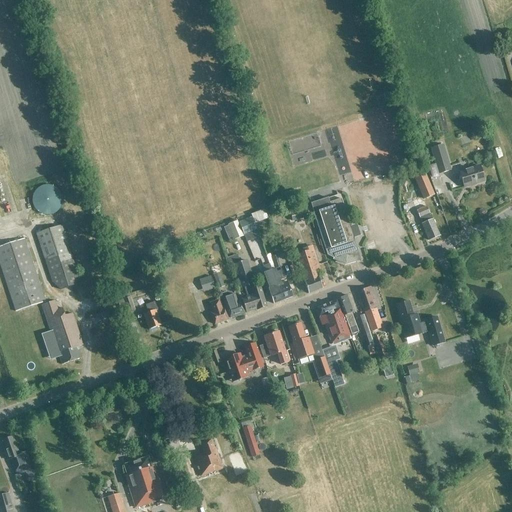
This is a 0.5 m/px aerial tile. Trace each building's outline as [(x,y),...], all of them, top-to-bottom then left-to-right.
[(353,117),(330,124),(345,170),(358,166),(357,163),(361,161),(350,127),(356,125),(353,117)] [(294,135),(297,147),(324,140),(321,128),(294,135)] [(438,174),(450,171),(443,145),(430,149),(438,174)] [(463,187),(484,181),(479,167),(459,173),(463,187)] [(295,168),(288,170),(293,185),(300,183),(295,168)] [(434,196),(426,175),(414,180),(423,201),(434,196)] [(283,203),(298,198),(296,190),(281,195),(283,203)] [(329,203),(330,208),(313,213),(326,255),(333,258),(344,265),(360,259),(353,237),(358,235),(355,228),(351,229),(341,199),(329,203)] [(428,240),(439,236),(424,201),(414,205),(417,211),(416,211),(419,218),(423,217),(426,223),(422,225),(428,240)] [(288,211),(291,223),(308,218),(305,206),(288,211)] [(243,235),(256,230),(251,219),(239,223),(243,235)] [(226,227),(233,242),(242,238),(236,223),(226,227)] [(59,290),(80,284),(61,226),(36,234),(54,288),(59,290)] [(0,265),(16,312),(45,302),(24,239),(0,247),(0,265)] [(302,249),(303,253),(296,255),(304,281),(308,294),(322,289),(318,277),(316,271),(320,270),(312,246),(302,249)] [(275,269),(281,267),(278,255),(271,258),(275,269)] [(257,310),(266,307),(260,286),(255,288),(246,261),(234,265),(242,288),(244,287),(245,290),(246,289),(248,297),(242,299),(246,313),(256,310),(257,310)] [(286,282),(281,284),(280,281),(285,279),(282,270),(273,274),(276,280),(275,280),(276,282),(283,301),(292,297),(291,295),(286,282)] [(271,271),(267,272),(263,274),(269,289),(268,289),(273,304),(283,301),(276,282),(275,280),(275,281),(271,271)] [(214,289),(210,276),(198,280),(202,293),(214,289)] [(221,278),(215,280),(218,289),(224,287),(221,278)] [(375,308),(377,308),(377,306),(376,306),(375,301),(374,299),(375,299),(371,287),(357,292),(371,332),(382,328),(375,308)] [(128,313),(135,311),(131,300),(145,296),(143,290),(122,296),(128,313)] [(226,297),(225,293),(221,294),(229,318),(244,314),(240,301),(237,302),(234,294),(226,297)] [(344,315),(349,329),(352,335),(358,333),(351,313),(353,312),(348,296),(338,300),(344,316),(344,315)] [(214,325),(228,320),(224,309),(222,310),(219,300),(209,304),(212,313),(211,314),(214,325)] [(333,344),(350,337),(337,300),(316,308),(319,317),(321,322),(323,326),(324,325),(329,339),(331,338),(333,344)] [(78,347),(83,346),(72,314),(64,316),(62,308),(57,310),(54,301),(41,305),(58,354),(62,365),(81,358),(78,347)] [(145,306),(148,313),(143,315),(149,330),(161,326),(155,310),(157,310),(154,302),(145,306)] [(446,345),(439,319),(427,323),(420,325),(417,314),(413,315),(409,302),(396,305),(400,319),(399,319),(404,339),(423,334),(423,336),(430,334),(434,348),(446,345)] [(358,318),(356,319),(367,351),(368,351),(368,353),(373,351),(371,346),(374,345),(364,316),(358,318)] [(300,324),(288,328),(293,343),(291,343),(291,345),(289,346),(293,360),(296,359),(297,360),(314,355),(308,338),(305,339),(300,324)] [(381,331),(376,333),(386,356),(392,354),(381,331)] [(263,337),(266,344),(259,346),(263,359),(277,354),(280,363),(287,360),(285,352),(279,332),(263,337)] [(372,339),(380,362),(381,364),(386,362),(378,337),(372,339)] [(427,343),(427,345),(423,345),(423,352),(431,353),(431,343),(427,343)] [(244,347),(248,358),(241,360),(240,354),(223,360),(227,373),(228,373),(231,381),(247,376),(246,373),(263,367),(260,359),(257,349),(256,349),(254,344),(244,347)] [(320,378),(330,375),(324,357),(314,360),(320,378)] [(293,388),(298,386),(295,375),(290,376),(293,388)] [(417,381),(415,375),(409,377),(403,378),(405,385),(417,381)] [(251,458),(259,455),(250,426),(242,429),(251,458)] [(12,438),(1,441),(8,460),(12,459),(13,463),(12,464),(15,472),(31,466),(26,452),(18,454),(12,438)] [(200,477),(223,469),(216,448),(214,449),(211,440),(200,443),(204,454),(194,457),(200,477)] [(153,511),(162,511),(167,510),(153,467),(151,468),(148,457),(123,465),(127,476),(125,476),(135,508),(151,503),(153,511)] [(12,511),(8,494),(8,493),(0,495),(0,511),(12,511)] [(111,511),(124,511),(119,494),(107,497),(111,511)]
